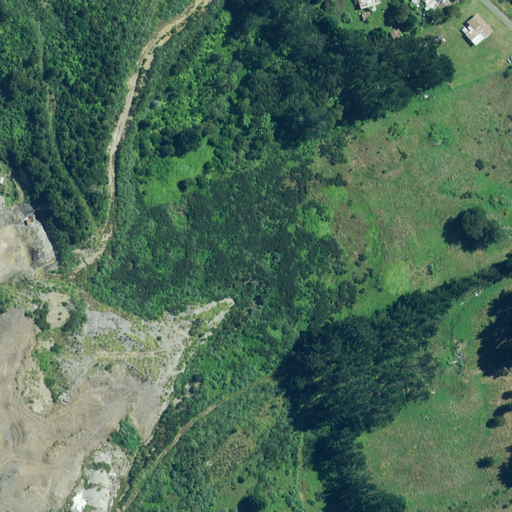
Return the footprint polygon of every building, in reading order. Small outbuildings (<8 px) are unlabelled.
[(381,3),(379,0),(356,0),(359,9),(381,3)] [(426,7),(433,14),(437,16),(447,4),(445,2),(442,0),(438,0),(434,5),(430,2),(426,7)] [(490,31),(475,13),(465,22),(467,25),(465,27),(463,25),(459,29),(473,46),(490,31)] [(457,18),(453,15),(449,19),(453,23),(457,18)] [(403,37),(400,29),(390,33),(393,41),(403,37)] [(448,187),(442,191),(445,196),(452,193),(448,187)]
